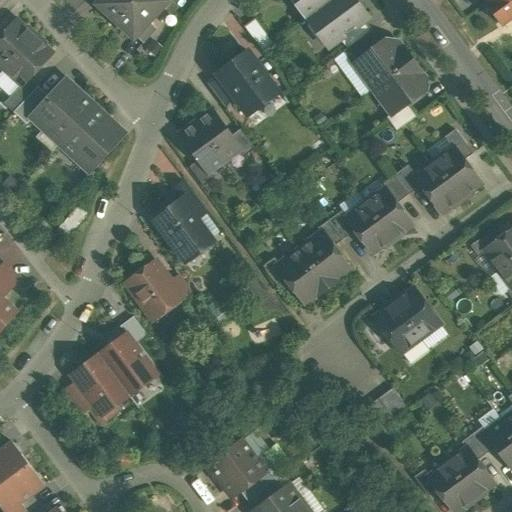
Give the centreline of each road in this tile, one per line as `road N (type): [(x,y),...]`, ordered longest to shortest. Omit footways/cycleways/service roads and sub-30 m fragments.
road 1 (residential): [(156,110),(118,224),(76,312),(55,351),(14,396)]
road 2 (residential): [(511,189),(316,335),(354,383)]
road 3 (residential): [(156,110),(129,95),(36,0)]
road 4 (residential): [(109,504),(87,495),(14,396)]
road 5 (tertiary): [(425,0),(511,116)]
road 6 (residential): [(222,0),(193,33),(156,110)]
road 7 (residential): [(109,504),(124,485),(159,476),(184,486),(201,511)]
